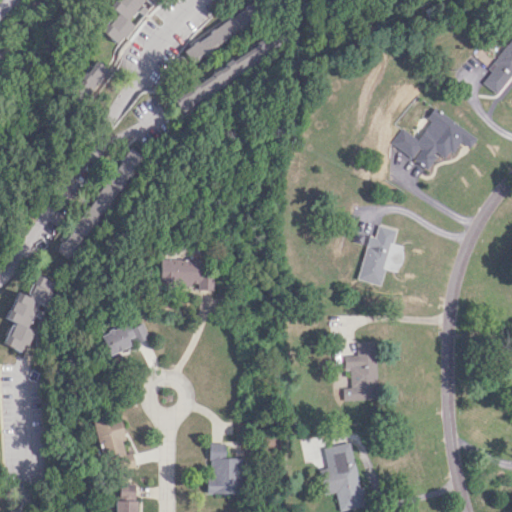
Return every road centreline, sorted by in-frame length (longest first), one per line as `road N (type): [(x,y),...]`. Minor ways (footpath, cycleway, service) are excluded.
road 1 (residential): [(511,184),(471,243),(453,304),(448,398),(468,511)]
road 2 (residential): [(194,0),(154,45),(0,275)]
road 3 (residential): [(25,511),(20,371)]
